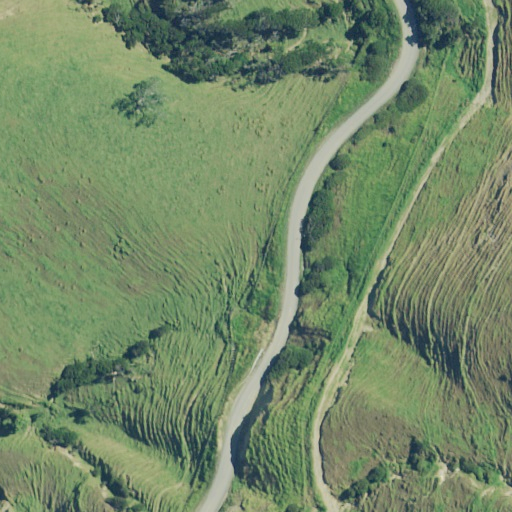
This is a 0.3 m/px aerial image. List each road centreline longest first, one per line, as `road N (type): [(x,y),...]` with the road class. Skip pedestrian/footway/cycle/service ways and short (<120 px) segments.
road 1 (unclassified): [(407,0),(406,67),(343,129),(310,181),(291,302),(236,411),(227,472),(205,511)]
road 2 (track): [(0,416),(40,424),(95,457),(121,494),(118,511)]
